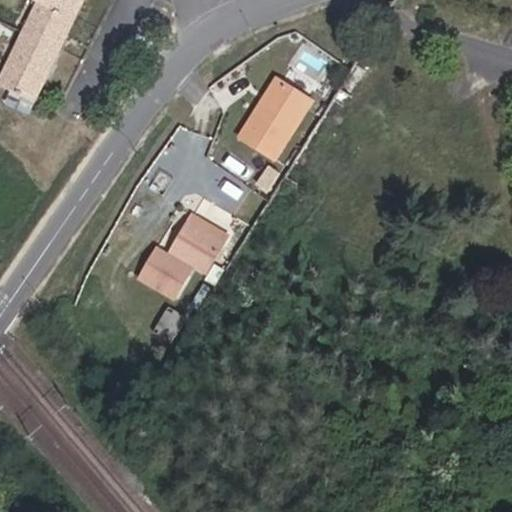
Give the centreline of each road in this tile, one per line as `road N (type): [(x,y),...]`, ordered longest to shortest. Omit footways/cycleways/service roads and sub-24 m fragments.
road 1 (tertiary): [(302,0),(252,17),(190,61),(53,236),(58,282)]
road 2 (unclassified): [(58,282),(267,511)]
